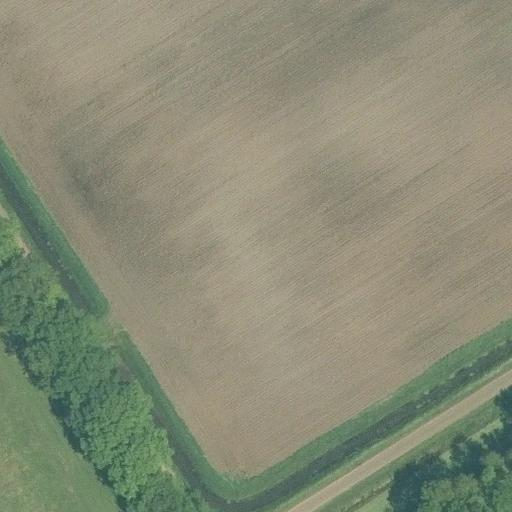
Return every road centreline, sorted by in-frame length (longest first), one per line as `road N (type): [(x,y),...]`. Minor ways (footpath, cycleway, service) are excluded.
road 1 (track): [(0,223),(181,511)]
road 2 (unclassified): [(302,511),(511,378)]
